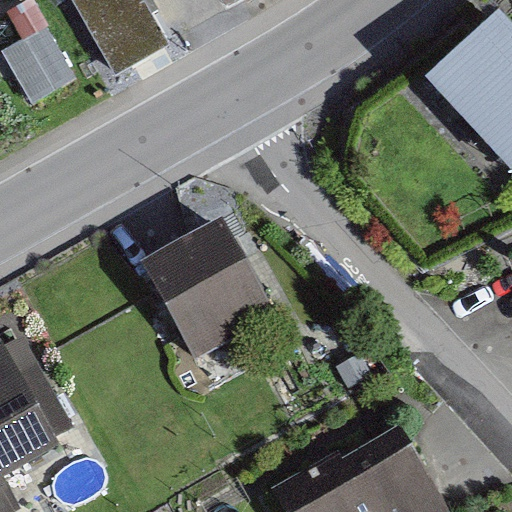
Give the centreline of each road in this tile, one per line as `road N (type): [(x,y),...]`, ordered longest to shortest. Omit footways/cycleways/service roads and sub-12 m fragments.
road 1 (residential): [(511,433),(289,194),(226,105)]
road 2 (residential): [(0,231),(226,105)]
road 3 (unclassified): [(226,105),(381,0)]
